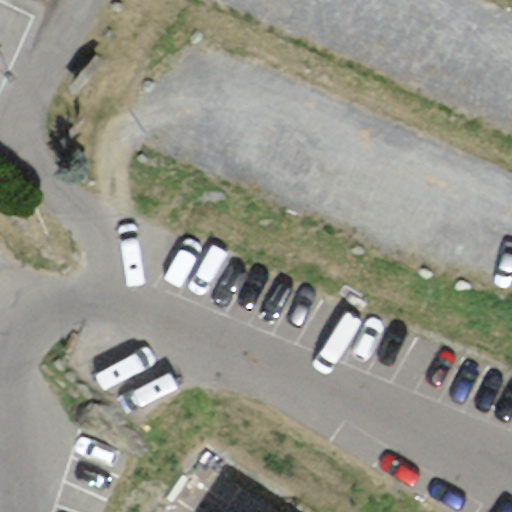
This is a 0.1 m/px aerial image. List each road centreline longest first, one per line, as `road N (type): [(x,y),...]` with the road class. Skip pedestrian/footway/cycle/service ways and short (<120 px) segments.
road 1 (unknown): [(120,295),(103,250),(34,182),(8,134),(20,91),(74,0)]
road 2 (unclassified): [(120,295),(11,312),(18,511)]
